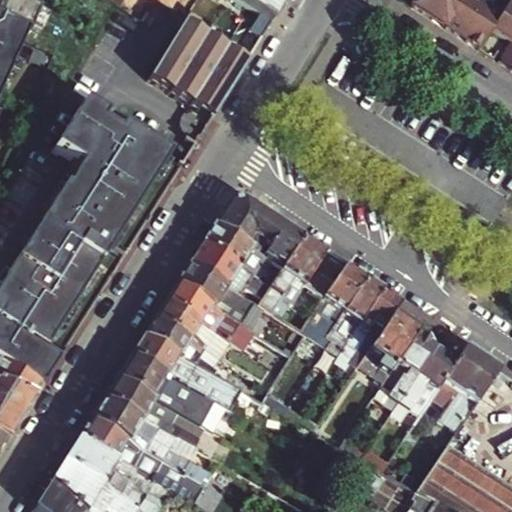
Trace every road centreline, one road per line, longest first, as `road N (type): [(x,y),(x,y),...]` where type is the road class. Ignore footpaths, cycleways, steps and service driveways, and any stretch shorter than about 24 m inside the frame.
road 1 (residential): [(229,150),(0,508)]
road 2 (residential): [(229,150),(511,343)]
road 3 (residential): [(511,106),(347,0)]
road 4 (residential): [(325,0),(229,150)]
